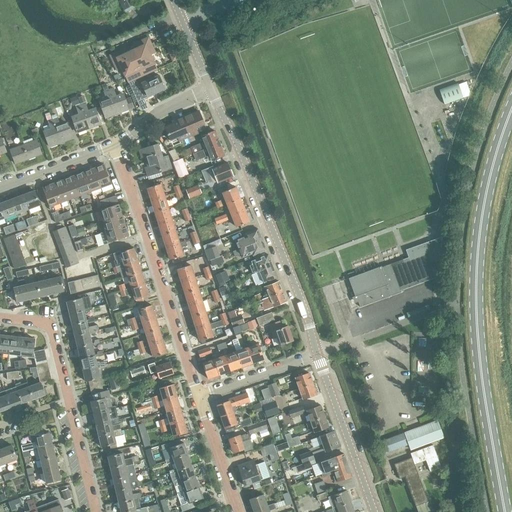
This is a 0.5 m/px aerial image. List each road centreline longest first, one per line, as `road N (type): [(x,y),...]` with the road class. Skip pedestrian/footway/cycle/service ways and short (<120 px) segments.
road 1 (primary): [(503,511),(483,411),(474,299),(476,240),(511,104)]
road 2 (tertiary): [(316,353),(211,88)]
road 3 (residential): [(198,396),(115,145)]
road 4 (tertiary): [(375,511),(316,353)]
road 5 (residential): [(68,401),(48,324),(0,317)]
road 6 (residential): [(198,396),(316,353)]
road 7 (residential): [(0,187),(115,145)]
road 8 (residential): [(198,396),(237,511)]
